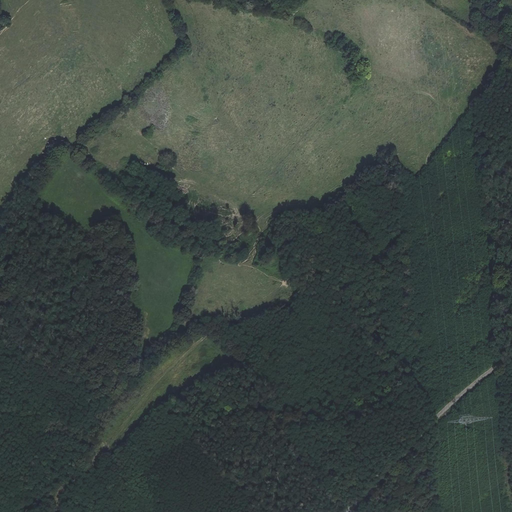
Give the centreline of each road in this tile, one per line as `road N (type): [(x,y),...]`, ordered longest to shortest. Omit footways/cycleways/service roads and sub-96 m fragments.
road 1 (track): [(486,151),(471,157),(370,263),(282,311),(205,336),(142,398),(98,459),(69,480),(55,511)]
road 2 (unclassified): [(511,360),(441,412),(347,511)]
